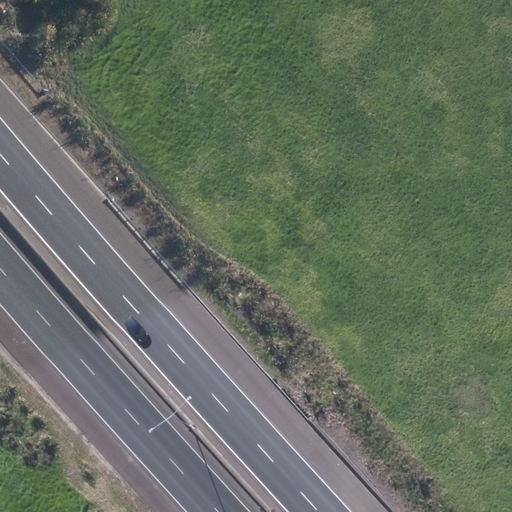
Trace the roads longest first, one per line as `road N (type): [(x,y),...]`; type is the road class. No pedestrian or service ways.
road 1 (motorway): [(0,164),(304,511)]
road 2 (motorway): [(188,511),(0,298)]
